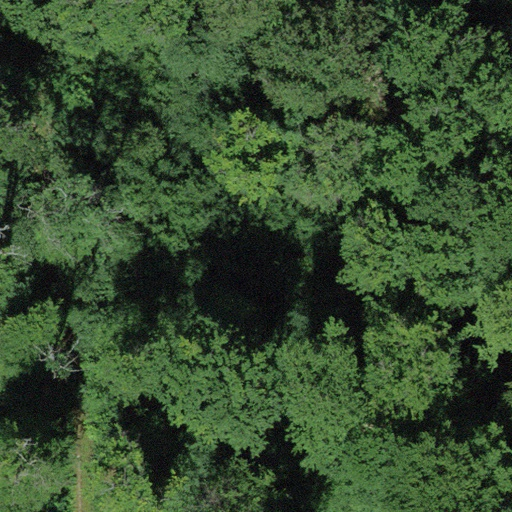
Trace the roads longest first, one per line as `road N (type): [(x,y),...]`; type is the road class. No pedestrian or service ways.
road 1 (track): [(69,0),(46,120),(76,511)]
road 2 (track): [(323,0),(343,31),(479,166),(511,186)]
